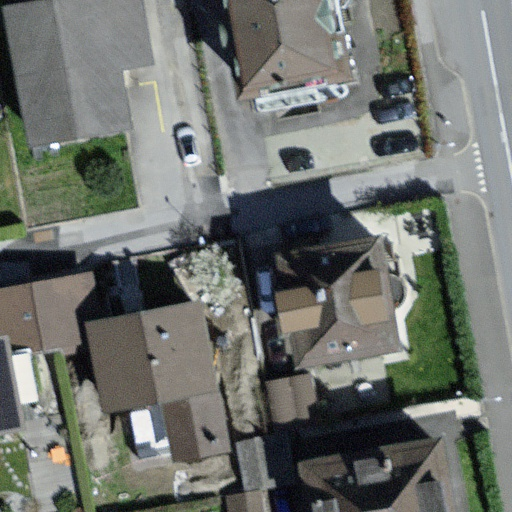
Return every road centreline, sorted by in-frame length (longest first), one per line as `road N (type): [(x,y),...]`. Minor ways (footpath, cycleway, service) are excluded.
road 1 (residential): [(0,260),(510,159)]
road 2 (secondary): [(510,159),(482,0)]
